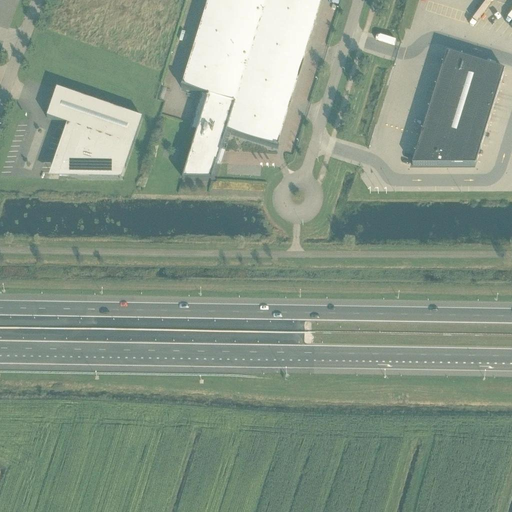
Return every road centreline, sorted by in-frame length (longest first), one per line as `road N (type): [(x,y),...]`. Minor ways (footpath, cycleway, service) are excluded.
road 1 (motorway): [(0,347),(511,356)]
road 2 (motorway): [(511,316),(0,307)]
road 3 (unclassified): [(511,255),(0,250)]
road 4 (unclassified): [(358,0),(302,181)]
